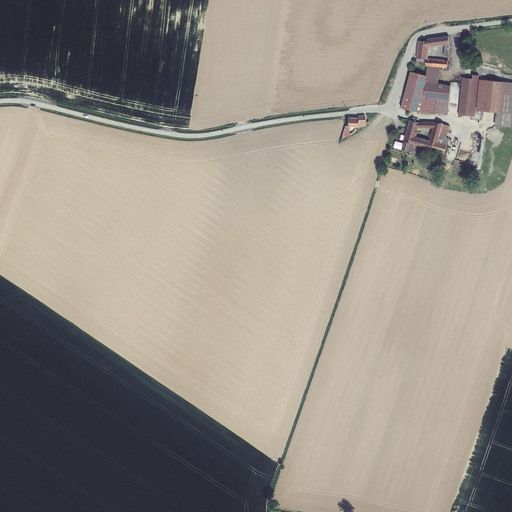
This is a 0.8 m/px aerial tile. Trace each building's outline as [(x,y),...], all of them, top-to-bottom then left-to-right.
[(418,40),(416,58),(417,58),(416,61),(426,63),(425,66),(427,66),(440,67),(447,68),(448,61),(444,60),(444,59),(428,58),(429,47),(445,45),(444,56),(448,57),(449,45),(448,35),(427,38),(428,41),(426,41),(418,40)] [(440,67),(427,66),(426,75),(410,71),(401,108),(422,113),(423,112),(429,113),(429,114),(435,114),(435,113),(448,114),(451,85),(438,84),(440,67)] [(462,77),(458,119),(461,119),(462,115),(475,116),(479,75),(473,75),(472,78),(462,77)] [(511,82),(479,79),(476,110),(500,113),(499,124),(511,125),(511,118),(511,82)] [(363,118),(347,119),(340,144),(348,140),(347,128),(356,128),(363,125),(363,118)] [(412,144),(416,145),(424,147),(429,148),(430,140),(429,140),(416,136),(418,128),(420,122),(409,120),(403,141),(404,141),(412,143),(412,144)] [(420,122),(418,128),(432,128),(429,140),(430,140),(429,148),(424,147),(422,153),(443,159),(449,138),(446,138),(450,126),(443,124),(443,123),(420,122)] [(412,143),(404,141),(403,143),(395,141),(394,147),(414,153),(416,145),(412,144),(412,143)]
